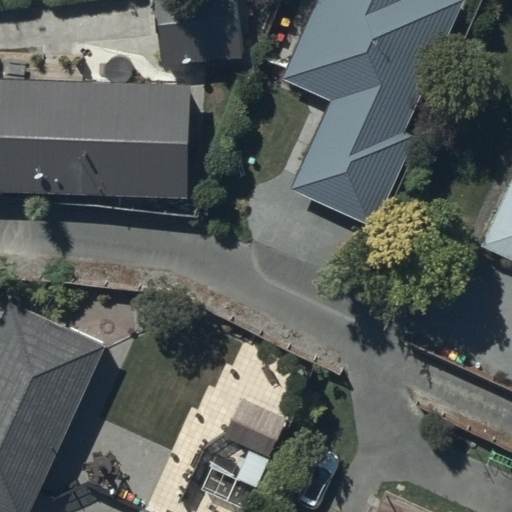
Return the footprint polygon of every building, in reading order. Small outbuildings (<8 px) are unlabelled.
[(161,0),(164,56),(242,53),(239,0),(161,0)] [(312,0),(283,64),(332,86),(291,176),(376,215),(418,123),(406,117),(459,0),(312,0)] [(0,175),(191,180),(194,67),(0,62),(0,175)] [(511,165),(481,231),(511,244),(511,165)] [(0,497),(27,510),(107,330),(11,287),(0,311),(0,497)] [(290,409),(243,387),(226,422),(273,445),(290,409)] [(180,511),(144,495),(136,511),(180,511)] [(453,511),(433,503),(428,511),(453,511)]
